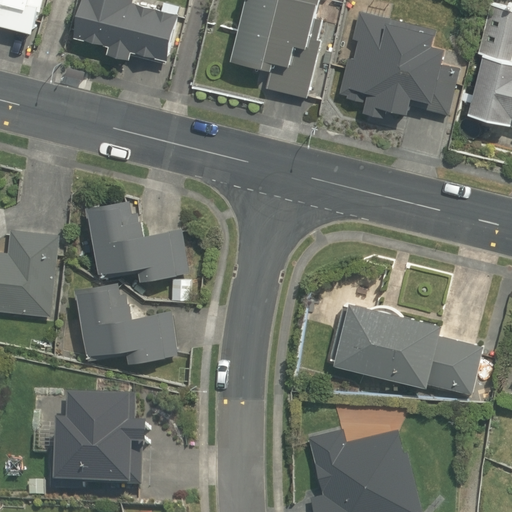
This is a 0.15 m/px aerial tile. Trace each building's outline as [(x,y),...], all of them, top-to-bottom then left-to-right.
[(0,0),(0,21),(36,31),(44,0),(0,0)] [(172,60),(184,13),(136,1),(136,0),(87,0),(77,36),(113,45),(111,54),(133,59),(135,51),(172,60)] [(245,0),(231,60),(259,67),(261,61),(273,63),(268,84),(309,94),(322,40),(317,39),(321,19),(315,18),(319,0),(245,0)] [(511,4),(491,1),(480,52),(484,52),(472,113),(511,121),(511,4)] [(438,25),(362,9),(356,37),(361,38),(356,59),(348,57),(341,91),(350,93),(349,97),(367,101),(364,112),(390,117),(391,110),(413,115),(415,104),(452,112),(462,64),(443,60),(446,46),(434,43),(438,25)] [(94,219),(103,274),(145,269),(145,276),(179,271),(192,270),(185,226),(172,225),(147,229),(145,217),(142,218),(140,208),(134,209),(132,197),(87,204),(90,220),(94,219)] [(0,309),(52,315),(61,232),(13,226),(10,250),(0,249),(0,309)] [(83,299),(91,353),(130,347),(132,360),(170,354),(180,353),(174,307),(163,311),(133,316),(129,289),(123,290),(122,278),(75,285),(78,300),(83,299)] [(345,302),(332,357),(341,359),(340,363),(473,394),(484,345),(442,335),(445,320),(354,300),(353,304),(345,302)] [(58,482),(134,485),(145,485),(148,444),(149,421),(137,421),(138,391),(72,389),(71,420),(60,419),(58,482)] [(313,494),(317,511),(425,511),(411,449),(406,450),(400,427),(349,440),(345,424),(310,432),(325,492),(313,494)] [(48,496),(48,480),(29,480),(29,495),(48,496)]
